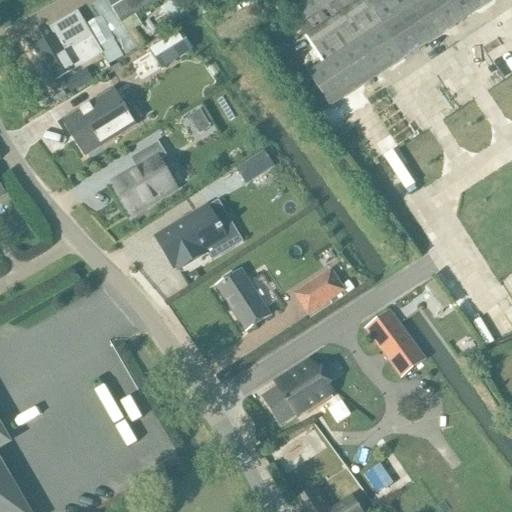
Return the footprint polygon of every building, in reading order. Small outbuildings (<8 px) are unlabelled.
[(101,19),(88,27),(93,37),(100,48),(111,64),(139,47),(140,48),(150,41),(148,37),(157,32),(150,20),(142,26),(135,16),(160,0),(102,0),(93,6),(101,19)] [(190,15),(179,0),(175,0),(162,10),(173,27),(190,15)] [(309,0),(288,14),(304,38),(293,45),(332,106),(493,0),(309,0)] [(81,43),(93,37),(88,27),(82,16),(70,22),(81,43)] [(34,49),(53,82),(76,69),(67,54),(77,49),(75,45),(66,30),(56,36),(56,35),(34,49)] [(181,30),(149,50),(162,70),(193,50),(181,30)] [(102,54),(88,62),(96,76),(110,68),(102,54)] [(115,89),(63,121),(86,158),(138,126),(115,89)] [(184,118),(196,135),(210,125),(199,108),(184,118)] [(135,167),(109,183),(131,219),(179,190),(160,160),(167,156),(158,142),(130,159),(135,167)] [(265,154),(238,171),(246,183),(273,166),(265,154)] [(207,209),(157,238),(174,267),(177,265),(179,269),(206,253),(204,250),(224,238),(207,209)] [(332,270),(310,283),(325,305),(346,292),(332,270)] [(241,272),(218,287),(246,331),(269,316),(241,272)] [(390,311),(365,329),(383,354),(401,379),(427,360),(390,311)] [(279,387),(262,398),(281,427),(305,411),(308,414),(332,399),(325,388),(327,386),(318,372),(316,373),(309,362),(276,383),(279,387)] [(0,511),(28,511),(0,463),(0,448),(9,443),(0,428),(0,511)] [(312,428),(273,453),(287,474),(326,449),(312,428)] [(299,511),(364,511),(354,497),(333,510),(318,487),(293,503),(299,511)]
